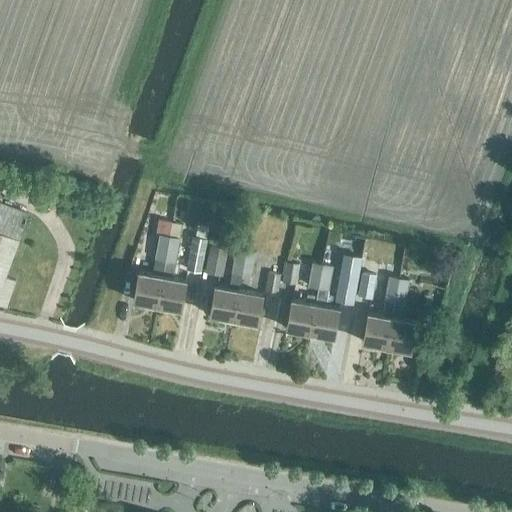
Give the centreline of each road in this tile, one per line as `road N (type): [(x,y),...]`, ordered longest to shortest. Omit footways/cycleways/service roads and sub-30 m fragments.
road 1 (tertiary): [(511,430),(211,379),(0,328)]
road 2 (residential): [(0,432),(463,511)]
